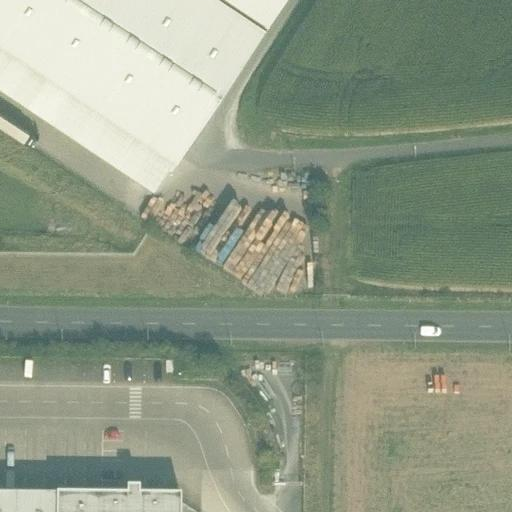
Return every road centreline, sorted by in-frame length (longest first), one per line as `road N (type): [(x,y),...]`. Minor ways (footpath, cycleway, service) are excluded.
road 1 (secondary): [(511,328),(0,323)]
road 2 (unknown): [(199,139),(246,155),(511,141)]
